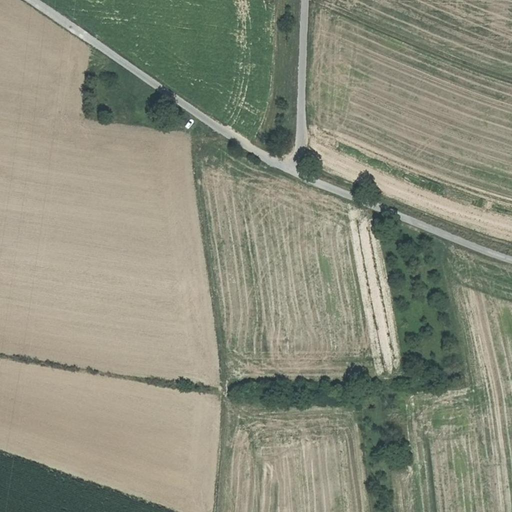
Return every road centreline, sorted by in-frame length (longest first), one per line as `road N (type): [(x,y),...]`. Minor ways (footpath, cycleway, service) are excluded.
road 1 (track): [(43,0),(237,140),(511,262)]
road 2 (track): [(220,511),(231,387),(192,138)]
road 3 (track): [(511,72),(329,0)]
road 4 (track): [(309,0),(296,171)]
